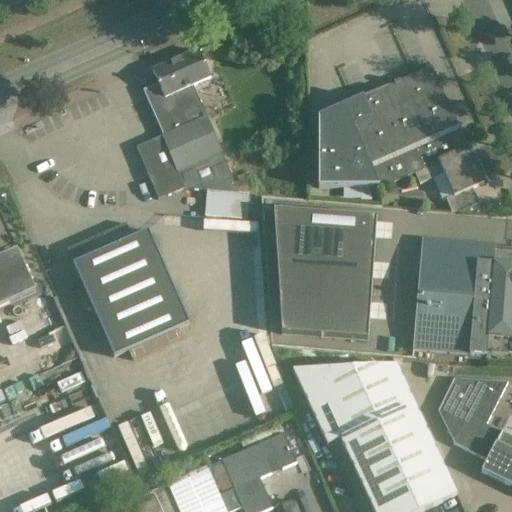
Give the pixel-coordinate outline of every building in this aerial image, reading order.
[(210,78),(199,53),(152,73),(158,86),(143,92),(163,138),(136,150),(158,202),(184,191),(207,192),(238,195),(192,87),(210,78)] [(393,84),(394,85),(317,120),(317,121),(318,121),(318,190),(381,190),(396,183),(415,175),(425,170),(426,170),(425,169),(439,164),(438,163),(463,152),(462,149),(467,147),(432,68),(399,84),(399,83),(393,84)] [(465,156),(463,152),(438,163),(439,164),(425,169),(426,170),(425,170),(415,175),(420,185),(430,181),(443,175),(453,197),(446,201),(452,213),(461,214),(480,205),(474,190),(484,186),(469,154),(465,156)] [(249,196),(238,195),(207,192),(205,218),(247,221),(249,196)] [(377,220),(273,213),(282,336),(368,342),(377,220)] [(133,240),(126,225),(67,251),(115,358),(188,326),(147,233),(133,240)] [(422,241),(413,351),(415,352),(482,358),(482,356),(486,356),(487,354),(511,355),(511,266),(495,266),(496,247),(422,241)] [(0,308),(36,293),(17,251),(0,258),(0,308)] [(396,369),(293,373),(327,448),(340,442),(372,511),(425,511),(456,498),(396,369)] [(455,382),(443,406),(467,418),(454,445),(487,461),(481,473),(509,487),(511,488),(511,439),(501,434),(486,427),(509,385),(455,382)] [(211,390),(174,402),(178,413),(214,401),(211,390)] [(50,435),(102,416),(98,406),(47,424),(50,435)] [(214,445),(209,429),(200,432),(200,433),(189,437),(194,452),(214,445)] [(259,481),(295,465),(282,435),(220,463),(220,464),(210,468),(220,491),(230,487),(233,492),(241,511),(267,511),(271,510),(259,481)] [(96,511),(180,511),(169,486),(169,487),(145,497),(138,482),(137,483),(113,494),(115,498),(94,507),(96,511)] [(291,501),(281,506),(283,511),(299,511),(296,503),(291,502),(291,501)]
